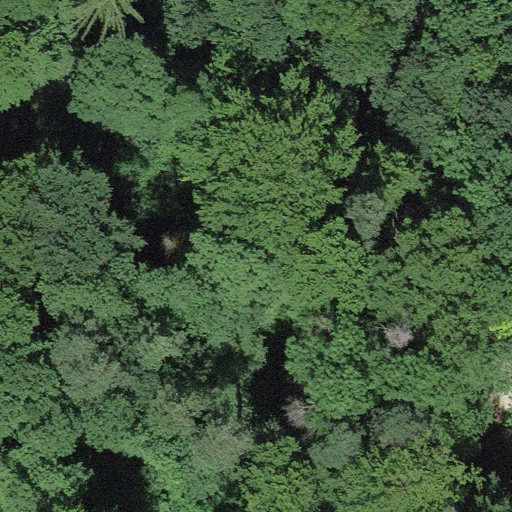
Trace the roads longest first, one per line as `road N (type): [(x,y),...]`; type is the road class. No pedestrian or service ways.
road 1 (track): [(0,83),(147,60),(317,112),(435,183),(511,308)]
road 2 (track): [(147,60),(232,186),(282,306),(271,439),(242,511)]
